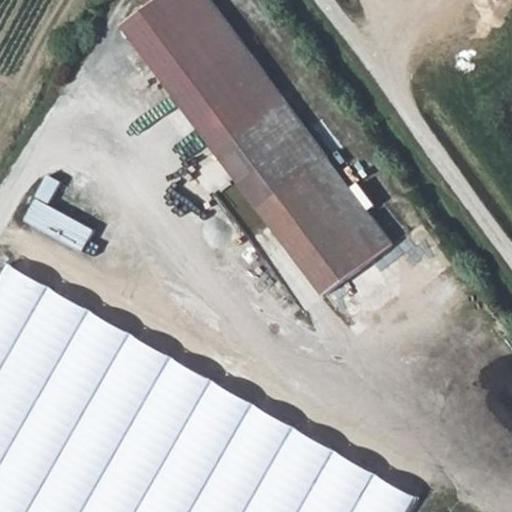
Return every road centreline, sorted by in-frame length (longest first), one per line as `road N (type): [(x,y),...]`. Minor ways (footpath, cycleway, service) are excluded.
road 1 (track): [(316,0),(511,265)]
road 2 (track): [(129,0),(0,219)]
